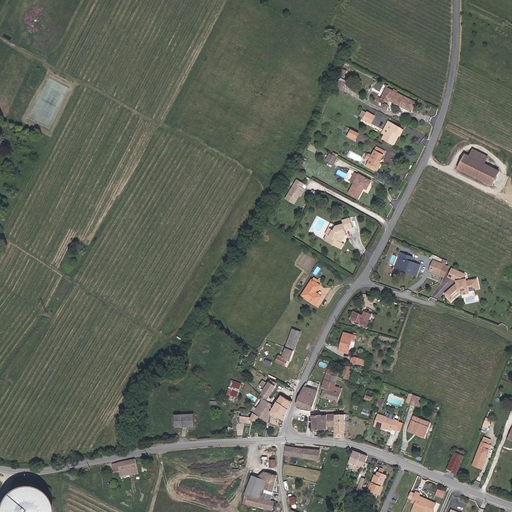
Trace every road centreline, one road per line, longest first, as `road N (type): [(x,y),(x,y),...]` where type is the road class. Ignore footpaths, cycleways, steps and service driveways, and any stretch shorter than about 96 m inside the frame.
road 1 (unclassified): [(361,283),(459,78),(457,0)]
road 2 (tertiary): [(0,474),(25,479),(285,438)]
road 3 (tertiary): [(285,438),(353,446),(511,508)]
road 4 (unclassified): [(285,438),(320,342),(361,283)]
